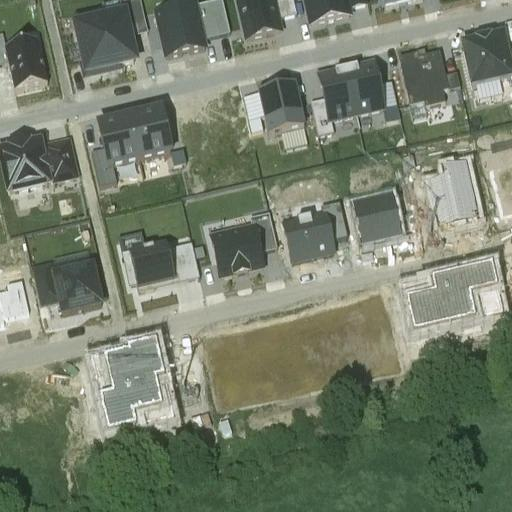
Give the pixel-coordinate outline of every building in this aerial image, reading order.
[(280,44),(270,0),(236,0),(248,51),(280,44)] [(348,29),(342,0),(303,0),(310,36),(348,29)] [(207,61),(196,14),(160,23),(170,69),(207,61)] [(128,26),(78,37),(89,90),(140,79),(128,26)] [(511,64),(509,48),(466,57),(476,103),(511,95),(511,64)] [(47,96),(37,49),(7,55),(17,103),(47,96)] [(377,73),(319,85),(329,132),(386,120),(377,73)] [(304,141),(295,97),(262,103),(271,148),(304,141)] [(163,121),(97,135),(107,180),(173,166),(163,121)] [(4,164),(12,203),(49,196),(41,156),(31,158),(30,155),(13,158),(14,162),(4,164)] [(327,222),(284,231),(294,274),(337,264),(327,222)] [(255,237),(211,246),(221,289),(264,279),(255,237)] [(169,259),(132,267),(140,302),(177,294),(169,259)] [(96,279),(54,288),(63,331),(105,321),(96,279)]
